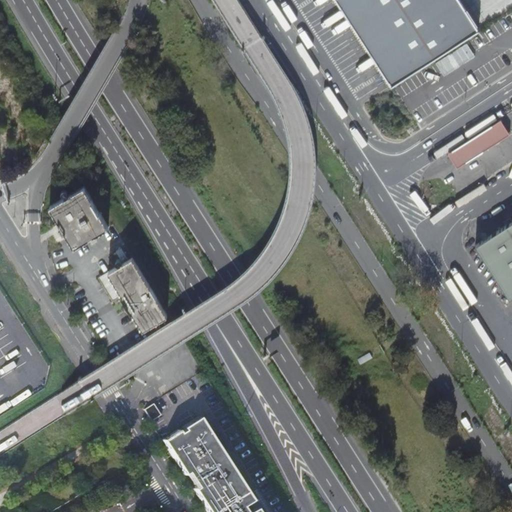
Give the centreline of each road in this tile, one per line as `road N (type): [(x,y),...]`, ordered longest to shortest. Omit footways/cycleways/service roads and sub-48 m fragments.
road 1 (motorway): [(381,511),(57,0)]
road 2 (unclassified): [(200,0),(511,489)]
road 3 (unclassified): [(511,400),(257,0)]
road 4 (motorway): [(22,0),(218,323)]
road 5 (unclassified): [(33,269),(186,511)]
road 6 (motorway): [(218,323),(238,341),(347,511)]
road 7 (motorway): [(218,323),(309,511)]
road 8 (motorway): [(34,179),(136,0)]
